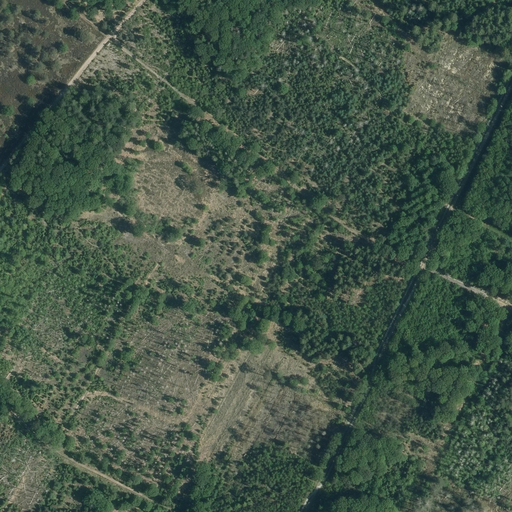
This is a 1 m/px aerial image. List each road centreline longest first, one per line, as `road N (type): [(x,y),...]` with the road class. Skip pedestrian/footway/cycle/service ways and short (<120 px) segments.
road 1 (track): [(304,511),(427,262)]
road 2 (track): [(0,171),(109,36),(64,0)]
road 3 (track): [(427,262),(511,89)]
road 4 (track): [(421,260),(352,230),(285,179)]
road 5 (track): [(55,450),(175,511)]
